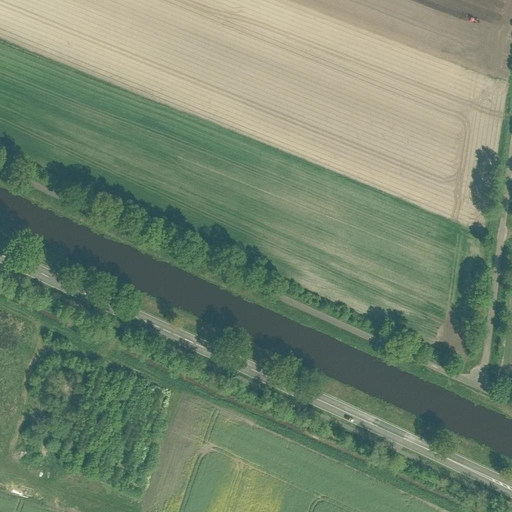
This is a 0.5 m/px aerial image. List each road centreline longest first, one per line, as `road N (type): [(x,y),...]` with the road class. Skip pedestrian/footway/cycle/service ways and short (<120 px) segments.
road 1 (primary): [(0,254),(511,487)]
road 2 (residential): [(0,166),(478,383)]
road 3 (unclassified): [(511,112),(478,383)]
